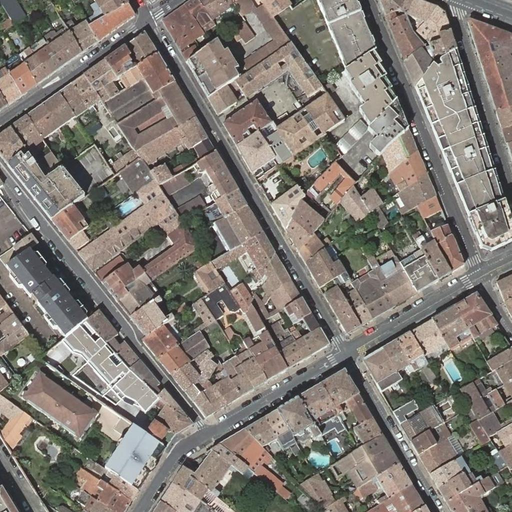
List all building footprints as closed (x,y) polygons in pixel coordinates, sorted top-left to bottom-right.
[(15,0),(0,0),(0,2),(11,20),(14,25),(15,24),(25,17),(15,0)] [(128,5),(124,0),(93,0),(104,19),(128,5)] [(196,0),(192,0),(184,6),(203,32),(206,30),(203,27),(212,21),(196,0)] [(196,0),(212,21),(215,26),(223,21),(219,16),(233,5),(232,3),(230,0),(196,0)] [(240,0),(233,5),(242,17),(253,9),(256,14),(275,41),(242,63),(249,72),(291,44),(273,18),(266,7),(264,5),(257,10),(249,0),(240,0)] [(260,0),(264,5),(266,7),(273,18),(289,7),(290,6),(285,0),(260,0)] [(316,0),(333,40),(338,52),(347,71),(376,51),(371,39),(366,27),(354,0),(316,0)] [(379,0),(386,17),(389,23),(406,17),(414,0),(379,0)] [(415,0),(414,0),(406,17),(425,24),(437,8),(415,0)] [(135,17),(128,5),(104,19),(89,28),(98,43),(116,30),(135,17)] [(203,32),(184,6),(162,21),(179,51),(203,33),(203,32)] [(439,37),(451,33),(445,14),(437,8),(425,24),(415,35),(424,47),(428,43),(429,47),(441,43),(439,37)] [(405,62),(416,88),(434,64),(429,47),(428,43),(424,47),(415,35),(413,33),(406,17),(389,23),(405,62)] [(14,25),(11,20),(6,24),(9,29),(14,25)] [(511,45),(511,43),(511,39),(511,35),(470,20),(467,22),(496,113),(511,108),(511,45)] [(89,28),(86,22),(76,28),(72,22),(65,26),(66,28),(82,54),(98,43),(89,28)] [(233,31),(224,36),(231,47),(241,40),(245,45),(254,38),(244,23),(233,31)] [(64,29),(45,43),(62,68),(82,54),(66,28),(64,29)] [(439,61),(456,51),(451,33),(439,37),(441,43),(429,47),(434,64),(439,61)] [(145,34),(125,48),(136,68),(157,55),(145,34)] [(216,42),(212,45),(207,48),(198,55),(187,63),(190,62),(195,72),(193,73),(193,74),(201,88),(204,86),(211,98),(208,99),(209,100),(226,89),(226,88),(232,84),(234,82),(242,77),(237,70),(238,69),(229,54),(225,52),(224,53),(216,42)] [(62,68),(45,43),(41,46),(44,50),(38,55),(35,50),(33,52),(31,50),(30,48),(26,50),(31,59),(24,64),(37,86),(62,68)] [(249,72),(242,77),(234,82),(239,89),(242,93),(246,98),(289,69),(308,98),(322,89),(291,44),(249,72)] [(44,50),(41,46),(35,50),(38,55),(44,50)] [(187,46),(179,51),(183,56),(187,63),(198,55),(194,48),(190,51),(187,46)] [(125,48),(105,62),(117,80),(119,79),(126,90),(143,79),(136,68),(125,48)] [(381,64),(376,51),(347,71),(344,73),(352,84),(350,86),(365,108),(359,112),(370,128),(397,102),(381,64)] [(434,64),(416,88),(431,127),(443,153),(457,187),(469,217),(482,249),(491,252),(511,241),(511,226),(504,202),(495,171),(484,137),(475,109),(459,59),(456,51),(439,61),(434,64)] [(122,92),(103,104),(117,126),(157,102),(155,99),(160,96),(158,93),(175,84),(157,55),(136,68),(143,79),(126,90),(122,92)] [(22,96),(37,86),(24,64),(21,59),(6,70),(22,96)] [(105,62),(84,76),(95,93),(112,83),(117,80),(105,62)] [(190,62),(187,63),(193,73),(195,72),(190,62)] [(0,94),(7,107),(22,96),(6,70),(3,72),(7,77),(0,81),(0,94)] [(84,76),(72,85),(88,110),(91,115),(96,112),(93,107),(101,101),(95,93),(84,76)] [(239,89),(234,82),(232,84),(226,88),(226,89),(209,100),(218,116),(237,104),(231,95),(239,89)] [(95,93),(101,101),(103,104),(122,92),(120,89),(117,91),(112,83),(95,93)] [(125,137),(133,150),(135,153),(141,150),(195,119),(175,84),(158,93),(160,96),(155,99),(157,102),(117,126),(121,131),(125,137)] [(330,84),(322,89),(327,96),(328,97),(336,92),(330,84)] [(72,85),(60,94),(75,118),(76,118),(88,110),(72,85)] [(201,88),(208,99),(211,98),(204,86),(201,88)] [(60,94),(43,105),(59,129),(75,118),(60,94)] [(327,96),(306,110),(325,134),(345,121),(328,97),(327,96)] [(257,102),(223,124),(237,148),(258,133),(267,127),(272,124),(257,102)] [(402,115),(397,102),(370,128),(369,130),(368,131),(377,140),(369,148),(380,158),(385,152),(389,148),(409,130),(402,115)] [(43,105),(27,117),(43,141),(43,140),(56,131),(60,136),(59,138),(62,142),(65,140),(66,139),(62,134),(59,129),(43,105)] [(511,108),(496,113),(502,131),(511,127),(511,108)] [(306,110),(300,114),(319,139),(325,135),(325,134),(306,110)] [(300,114),(277,130),(279,133),(293,156),(294,157),(319,139),(300,114)] [(27,117),(11,128),(26,152),(32,148),(35,146),(37,144),(43,141),(27,117)] [(207,140),(195,119),(141,150),(135,153),(139,159),(140,160),(142,162),(143,162),(145,166),(189,141),(193,148),(195,147),(207,140)] [(368,131),(369,130),(361,122),(334,149),(336,152),(337,152),(341,158),(368,131)] [(271,134),(277,130),(273,123),(272,124),(267,127),(271,134)] [(511,127),(502,131),(506,146),(511,144),(511,127)] [(11,128),(0,136),(0,155),(8,166),(21,155),(26,152),(11,128)] [(417,152),(409,130),(389,148),(385,152),(390,164),(394,171),(398,167),(417,152)] [(280,165),(293,156),(279,133),(264,142),(258,133),(237,148),(252,174),(276,159),(280,165)] [(216,154),(207,140),(195,147),(203,161),(216,154)] [(110,161),(106,164),(115,177),(120,173),(139,159),(135,153),(133,150),(113,164),(110,161)] [(426,174),(417,152),(398,167),(394,171),(391,173),(390,175),(398,189),(400,193),(403,191),(426,174)] [(48,156),(35,165),(46,181),(62,169),(52,154),(48,156)] [(238,191),(216,154),(203,161),(199,163),(198,164),(192,167),(198,177),(198,178),(199,178),(200,178),(201,178),(203,177),(207,175),(210,180),(216,191),(214,192),(213,192),(212,191),(211,191),(210,192),(210,193),(209,193),(209,194),(209,195),(215,204),(221,200),(238,191)] [(21,155),(8,166),(52,221),(85,198),(62,169),(46,181),(35,165),(32,160),(29,156),(24,159),(21,155)] [(139,159),(120,173),(136,194),(136,193),(141,190),(146,187),(154,181),(150,174),(145,166),(143,162),(142,162),(140,160),(139,159)] [(348,177),(335,164),(313,186),(319,192),(327,183),(330,185),(340,175),(346,180),(330,199),(338,206),(342,201),(353,188),(356,185),(348,177)] [(172,179),(165,165),(162,167),(150,174),(154,181),(158,187),(172,179)] [(177,176),(172,179),(158,187),(165,198),(190,184),(184,172),(177,176)] [(436,197),(426,174),(403,191),(405,194),(411,205),(413,210),(418,208),(436,197)] [(145,206),(78,253),(86,263),(169,203),(167,201),(165,198),(158,187),(154,181),(146,187),(141,190),(136,193),(139,197),(145,206)] [(271,207),(286,232),(301,204),(305,199),(303,197),(297,188),(271,207)] [(361,200),(353,188),(342,201),(359,223),(362,221),(370,214),(361,200)] [(400,193),(398,189),(391,194),(390,193),(378,201),(382,206),(397,195),(400,193)] [(247,207),(238,191),(221,200),(215,204),(208,208),(212,214),(218,210),(222,217),(216,220),(217,223),(247,207)] [(372,191),(363,198),(361,200),(370,214),(374,211),(382,206),(378,201),(372,191)] [(209,194),(208,193),(200,198),(206,209),(208,208),(215,204),(209,195),(209,194)] [(441,210),(436,197),(418,208),(420,212),(423,220),(441,210)] [(182,223),(206,209),(200,198),(175,212),(182,223)] [(169,203),(86,263),(93,271),(159,225),(167,237),(184,225),(182,223),(175,212),(171,206),(171,207),(169,203)] [(286,232),(298,252),(313,235),(323,223),(320,220),(316,225),(304,214),(308,210),(301,204),(286,232)] [(413,210),(411,205),(400,210),(402,215),(413,210)] [(73,207),(52,221),(68,241),(82,232),(88,227),(73,207)] [(217,223),(214,225),(229,253),(263,234),(247,207),(217,223)] [(374,211),(370,214),(374,220),(380,231),(385,227),(389,225),(379,208),(374,211)] [(218,210),(212,214),(216,220),(222,217),(218,210)] [(445,220),(441,210),(423,220),(426,227),(428,229),(445,220)] [(184,225),(167,237),(173,244),(181,238),(184,242),(142,272),(139,268),(133,273),(127,266),(119,272),(102,283),(115,299),(126,292),(125,290),(145,275),(151,283),(200,249),(192,237),(184,225)] [(464,266),(448,227),(430,235),(434,243),(442,259),(451,274),(464,266)] [(82,232),(68,241),(76,251),(89,242),(82,232)] [(430,235),(430,233),(422,237),(427,247),(434,243),(430,235)] [(279,262),(263,234),(229,253),(211,263),(210,263),(215,270),(247,252),(249,256),(248,257),(248,259),(251,263),(252,264),(254,263),(256,267),(253,269),(252,272),(258,281),(262,278),(265,283),(267,279),(274,265),(279,262)] [(13,248),(31,235),(0,256),(0,260),(6,268),(20,258),(13,248)] [(29,251),(38,244),(31,235),(13,248),(20,258),(29,251)] [(327,249),(333,244),(328,238),(320,244),(313,235),(298,252),(306,265),(327,249)] [(422,237),(415,241),(421,251),(428,264),(439,281),(451,274),(442,259),(434,243),(427,247),(422,237)] [(138,251),(141,256),(148,251),(145,247),(138,251)] [(374,272),(395,307),(417,294),(404,271),(400,264),(396,258),(392,251),(386,254),(390,262),(397,274),(387,280),(380,268),(367,247),(361,251),(367,261),(374,272)] [(346,274),(337,260),(331,264),(326,257),(330,255),(327,249),(306,265),(320,289),(333,281),(337,288),(350,281),(346,274)] [(86,323),(88,321),(53,278),(52,279),(29,251),(20,258),(6,268),(10,273),(10,275),(20,288),(22,288),(30,298),(31,297),(66,339),(86,323)] [(413,256),(417,263),(404,271),(417,294),(439,281),(428,264),(421,251),(413,256)] [(120,256),(112,262),(115,266),(119,272),(127,266),(124,261),(124,260),(120,256)] [(413,256),(400,264),(404,271),(417,263),(413,256)] [(195,264),(200,270),(210,263),(206,257),(195,264)] [(112,262),(95,274),(102,283),(119,272),(115,266),(112,262)] [(267,279),(265,283),(262,287),(266,295),(261,304),(255,295),(254,295),(252,301),(251,305),(254,312),(264,306),(266,305),(266,304),(271,296),(274,291),(290,281),(279,262),(274,265),(267,279)] [(390,262),(380,268),(387,280),(397,274),(390,262)] [(194,274),(208,295),(209,295),(216,289),(224,284),(215,270),(210,263),(200,270),(194,274)] [(373,320),(395,307),(374,272),(368,275),(371,279),(361,285),(358,281),(352,285),(373,320)] [(126,292),(115,299),(131,319),(155,302),(144,288),(151,283),(145,275),(125,290),(126,292)] [(511,275),(496,283),(508,313),(511,318),(511,275)] [(302,300),(290,281),(274,291),(271,296),(279,309),(280,312),(284,310),(302,300)] [(208,295),(201,300),(205,305),(215,321),(222,316),(214,304),(221,299),(229,312),(236,313),(241,309),(231,294),(228,289),(224,284),(216,289),(209,295),(208,295)] [(360,327),(373,320),(352,285),(340,292),(360,327)] [(231,294),(241,309),(244,314),(245,314),(246,314),(246,315),(247,315),(251,305),(252,301),(242,287),(231,294)] [(347,335),(360,327),(340,292),(339,292),(338,289),(324,296),(326,299),(347,335)] [(476,295),(454,308),(468,331),(470,334),(472,336),(474,340),(478,338),(498,327),(476,295)] [(0,325),(14,315),(0,296),(0,310),(3,308),(6,313),(0,317),(0,325)] [(155,302),(131,319),(147,338),(169,323),(174,319),(172,316),(166,320),(156,306),(161,302),(159,299),(155,302)] [(197,328),(199,332),(206,327),(215,321),(205,305),(201,300),(193,306),(204,323),(197,328)] [(311,315),(302,300),(284,310),(289,318),(293,325),(302,320),(311,315)] [(220,301),(215,303),(222,315),(226,312),(220,301)] [(177,310),(180,314),(188,309),(185,305),(177,310)] [(254,312),(251,305),(247,315),(257,333),(264,329),(263,327),(261,324),(254,312)] [(264,306),(254,312),(261,324),(270,318),(268,315),(264,306)] [(454,308),(432,320),(449,350),(458,345),(455,339),(465,333),(466,336),(467,336),(470,334),(468,331),(454,308)] [(280,312),(279,309),(268,315),(270,318),(278,313),(280,312)] [(289,318),(284,310),(280,312),(278,313),(283,322),(289,318)] [(106,345),(115,337),(118,334),(109,323),(99,311),(88,321),(86,323),(106,345)] [(0,356),(6,352),(20,343),(29,336),(14,315),(0,325),(0,327),(8,338),(0,343),(0,356)] [(329,346),(311,315),(302,320),(311,335),(302,340),(312,356),(329,346)] [(293,325),(289,318),(283,322),(284,324),(288,331),(295,328),(293,325)] [(432,320),(410,334),(427,364),(432,361),(428,355),(441,347),(444,353),(449,350),(432,320)] [(215,321),(206,327),(210,333),(219,327),(215,321)] [(129,370),(86,323),(66,339),(62,343),(74,355),(83,357),(121,401),(139,408),(146,416),(157,405),(155,404),(159,400),(154,395),(129,370)] [(169,323),(147,338),(142,341),(158,360),(184,342),(181,338),(176,342),(174,339),(167,330),(171,327),(169,323)] [(284,334),(288,331),(284,324),(280,326),(284,334)] [(267,334),(287,370),(305,360),(288,331),(284,334),(280,326),(267,334)] [(305,360),(312,356),(302,340),(295,328),(288,331),(305,360)] [(264,329),(257,333),(260,338),(267,334),(266,334),(264,329)] [(229,342),(234,335),(228,330),(223,334),(229,342)] [(494,334),(492,330),(478,338),(480,342),(494,334)] [(184,342),(158,360),(171,376),(189,364),(207,351),(210,349),(199,332),(197,333),(184,342)] [(455,339),(458,345),(472,336),(470,334),(467,336),(466,336),(465,333),(455,339)] [(267,382),(287,370),(267,334),(260,338),(259,338),(262,344),(253,350),(252,347),(250,344),(248,340),(243,343),(246,348),(249,352),(267,382)] [(410,366),(414,372),(414,373),(423,368),(430,382),(436,378),(428,365),(427,364),(410,334),(396,342),(410,366)] [(129,370),(140,361),(125,342),(121,345),(115,337),(106,345),(129,370)] [(259,338),(250,344),(252,347),(253,350),(262,344),(259,338)] [(383,349),(397,373),(406,368),(410,374),(414,372),(410,366),(396,342),(383,349)] [(494,358),(487,363),(493,372),(497,369),(511,360),(511,347),(511,346),(493,356),(494,358)] [(428,355),(432,361),(444,353),(441,347),(428,355)] [(254,390),(267,382),(249,352),(246,348),(234,355),(236,359),(241,368),(254,390)] [(381,394),(402,382),(397,373),(383,349),(362,361),(381,394)] [(189,364),(171,376),(183,390),(185,393),(202,380),(200,377),(212,359),(214,357),(207,351),(189,364)] [(202,380),(185,393),(195,404),(205,418),(224,407),(217,396),(214,397),(210,389),(212,388),(208,381),(216,367),(216,366),(214,364),(215,362),(212,359),(200,377),(202,380)] [(222,367),(241,397),(254,390),(241,368),(236,359),(222,367)] [(511,360),(497,369),(493,372),(491,373),(492,376),(499,372),(506,384),(511,381),(511,360)] [(158,398),(161,394),(158,390),(162,387),(140,361),(129,370),(154,395),(158,398)] [(217,396),(224,407),(241,397),(222,367),(219,362),(217,366),(221,373),(215,376),(220,383),(212,388),(210,389),(214,397),(217,396)] [(0,392),(9,386),(13,382),(0,363),(0,392)] [(344,372),(321,386),(340,418),(344,416),(343,413),(339,407),(346,402),(358,396),(344,372)] [(499,372),(492,376),(499,389),(501,388),(506,384),(499,372)] [(92,410),(45,377),(36,379),(33,384),(30,381),(26,386),(29,388),(25,394),(27,403),(74,436),(83,434),(94,420),(92,410)] [(87,395),(95,389),(89,380),(81,386),(87,395)] [(470,386),(460,391),(469,406),(481,399),(487,396),(488,395),(492,393),(489,388),(484,391),(478,381),(470,386)] [(511,401),(511,381),(506,384),(501,388),(499,389),(492,393),(488,395),(494,407),(488,411),(481,399),(469,406),(470,408),(478,422),(488,416),(492,414),(496,411),(507,405),(511,401)] [(321,386),(299,399),(321,437),(326,434),(323,429),(321,428),(320,427),(335,418),(336,419),(336,421),(339,427),(343,424),(340,418),(321,386)] [(185,419),(187,418),(164,391),(161,394),(158,398),(159,400),(167,406),(173,412),(185,419)] [(494,407),(488,395),(487,396),(481,399),(488,411),(494,407)] [(0,412),(11,420),(0,435),(11,453),(21,439),(19,437),(26,427),(32,419),(28,416),(18,409),(4,399),(0,396),(0,412)] [(360,426),(372,419),(358,396),(346,402),(350,409),(360,426)] [(299,399),(277,412),(293,438),(296,443),(300,440),(300,441),(301,441),(301,442),(302,442),(303,442),(304,442),(305,442),(305,441),(306,441),(306,440),(307,440),(307,439),(307,438),(307,437),(306,437),(311,434),(315,441),(315,440),(317,443),(323,440),(321,437),(299,399)] [(175,436),(193,426),(187,418),(185,419),(173,412),(167,406),(159,400),(155,404),(157,405),(164,410),(155,423),(175,436)] [(339,407),(343,413),(350,409),(346,402),(339,407)] [(401,426),(421,414),(413,402),(410,403),(397,411),(393,413),(401,426)] [(411,443),(443,424),(433,407),(421,414),(401,426),(411,443)] [(277,412),(264,419),(277,440),(280,445),(287,442),(296,457),(302,453),(296,443),(293,438),(277,412)] [(478,422),(489,438),(511,424),(511,420),(500,427),(492,414),(488,416),(478,422)] [(264,419),(245,430),(262,448),(267,453),(269,452),(265,446),(277,440),(264,419)] [(357,447),(358,451),(364,448),(382,436),(372,419),(360,426),(354,430),(362,444),(357,447)] [(484,444),(490,441),(489,438),(478,422),(470,426),(481,446),(484,444)] [(169,445),(175,436),(155,423),(149,431),(148,432),(146,435),(154,440),(166,449),(169,445)] [(411,443),(418,456),(447,440),(450,438),(443,424),(411,443)] [(490,441),(498,453),(511,445),(511,424),(489,438),(490,441)] [(115,477),(138,493),(149,476),(149,466),(153,461),(157,464),(158,462),(166,449),(154,440),(146,435),(144,433),(143,433),(133,426),(105,470),(110,473),(115,477)] [(19,437),(21,439),(29,429),(26,427),(19,437)] [(245,430),(219,446),(247,468),(250,471),(253,473),(256,476),(261,480),(276,492),(285,499),(289,494),(280,487),(282,484),(260,466),(259,466),(256,469),(250,463),(257,455),(259,458),(260,457),(264,461),(266,463),(271,457),(267,453),(262,448),(245,430)] [(358,451),(341,461),(348,473),(358,489),(376,478),(399,465),(382,436),(364,448),(358,451)] [(450,438),(447,440),(458,460),(461,458),(464,456),(453,436),(450,438)] [(418,456),(430,476),(458,460),(447,440),(418,456)] [(490,441),(484,444),(493,457),(499,454),(498,453),(490,441)] [(507,468),(510,471),(511,469),(511,445),(498,453),(499,454),(507,468)] [(210,451),(237,471),(242,474),(247,468),(219,446),(210,451)] [(185,466),(184,468),(193,474),(190,478),(207,490),(217,498),(220,494),(214,490),(229,470),(235,474),(237,471),(210,451),(205,454),(209,457),(198,471),(189,464),(185,466)] [(501,471),(507,468),(499,454),(493,457),(501,471)] [(259,466),(260,466),(264,461),(260,457),(259,458),(257,455),(250,463),(256,469),(259,466)] [(430,476),(438,489),(469,471),(461,458),(458,460),(430,476)] [(341,461),(337,464),(331,467),(338,479),(348,473),(341,461)] [(131,503),(138,493),(115,477),(110,473),(105,470),(96,464),(92,469),(105,479),(102,483),(131,503)] [(412,486),(399,465),(376,478),(379,482),(387,496),(389,500),(412,486)] [(184,468),(173,484),(200,502),(214,511),(233,511),(217,498),(207,490),(190,478),(193,474),(184,468)] [(112,511),(124,511),(131,503),(102,483),(85,471),(81,469),(77,474),(88,482),(84,487),(87,490),(85,493),(92,498),(112,511)] [(438,489),(446,503),(477,485),(483,482),(480,477),(474,481),(469,471),(438,489)] [(313,473),(301,480),(303,483),(315,476),(313,473)] [(300,485),(325,509),(336,502),(331,495),(332,494),(324,481),(323,482),(319,474),(315,476),(303,483),(300,485)] [(495,489),(503,485),(497,474),(489,478),(495,489)] [(256,476),(252,482),(256,485),(261,480),(256,476)] [(379,482),(376,478),(358,489),(363,499),(378,490),(374,484),(379,482)] [(484,511),(477,499),(495,489),(489,478),(483,482),(477,485),(446,503),(451,511),(484,511)] [(173,484),(160,503),(173,511),(214,511),(200,502),(173,484)] [(417,511),(424,508),(412,486),(389,500),(380,505),(368,511),(417,511)] [(363,499),(358,489),(354,492),(359,501),(363,499)] [(0,511),(12,511),(13,510),(1,490),(0,490),(0,511)] [(380,505),(389,500),(387,496),(378,502),(380,505)] [(325,509),(327,511),(346,511),(342,503),(346,501),(344,497),(336,502),(325,509)] [(112,511),(92,498),(85,508),(84,511),(85,511),(112,511)] [(365,511),(368,511),(380,505),(378,502),(377,501),(364,509),(365,511)] [(173,511),(160,503),(154,511),(173,511)]
